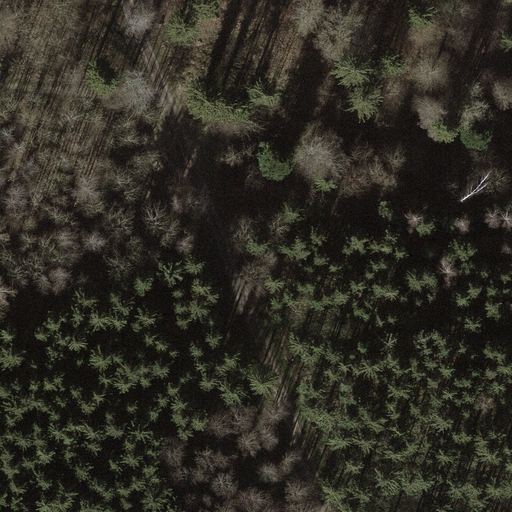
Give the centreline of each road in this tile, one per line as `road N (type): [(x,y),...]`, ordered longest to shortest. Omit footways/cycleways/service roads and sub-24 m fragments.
road 1 (track): [(126,0),(332,511)]
road 2 (track): [(164,101),(0,83)]
